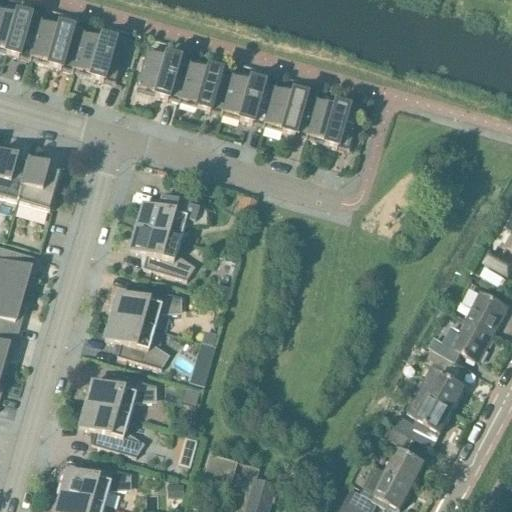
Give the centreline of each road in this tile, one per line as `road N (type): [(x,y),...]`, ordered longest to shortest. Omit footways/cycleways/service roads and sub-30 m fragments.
road 1 (unclassified): [(114,140),(7,511)]
road 2 (residential): [(340,205),(114,140)]
road 3 (unclassified): [(446,511),(511,388)]
